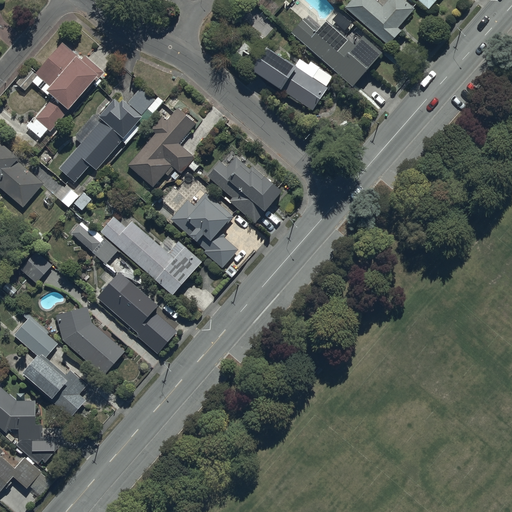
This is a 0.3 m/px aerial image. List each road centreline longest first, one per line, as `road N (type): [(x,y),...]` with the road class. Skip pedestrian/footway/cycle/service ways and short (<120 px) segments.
road 1 (tertiary): [(341,195),(67,511)]
road 2 (tertiary): [(511,5),(341,195)]
road 3 (residential): [(341,195),(212,77),(169,49)]
